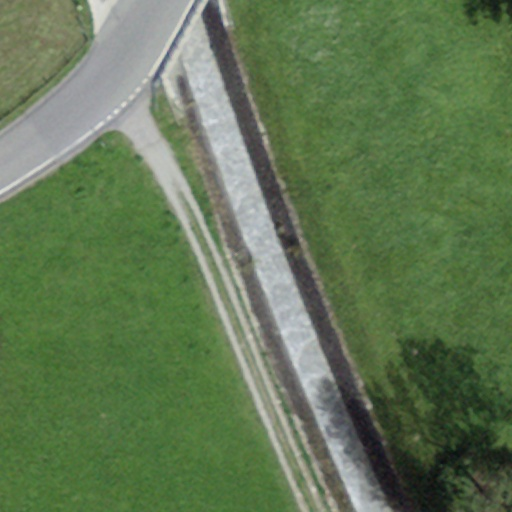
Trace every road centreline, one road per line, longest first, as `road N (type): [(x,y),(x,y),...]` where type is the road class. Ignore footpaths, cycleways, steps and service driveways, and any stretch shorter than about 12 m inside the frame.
road 1 (track): [(133,68),(333,511)]
road 2 (unclassified): [(167,0),(133,68),(42,156),(0,180)]
